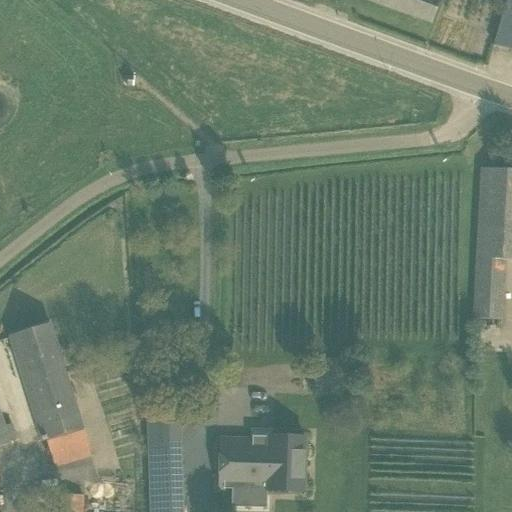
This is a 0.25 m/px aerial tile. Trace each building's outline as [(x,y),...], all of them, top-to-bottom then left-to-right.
[(365,0),(431,24),(439,0),(365,0)] [(134,87),(135,76),(127,76),(123,79),(123,84),(126,87),(134,87)] [(511,260),(511,170),(480,169),(472,319),(500,320),(504,260),(511,260)] [(89,450),(50,325),(13,337),(28,385),(24,387),(42,442),(46,440),(53,461),(89,450)] [(313,362),(315,387),(355,383),(353,359),(313,362)] [(4,427),(0,415),(0,446),(9,444),(8,443),(16,440),(11,424),(4,427)] [(147,424),(148,464),(148,465),(182,463),(181,422),(147,424)] [(303,492),(305,438),(269,437),(268,442),(260,442),(260,440),(253,440),(252,444),(225,443),(224,490),(250,490),(250,495),(267,495),(267,491),(303,492)]
